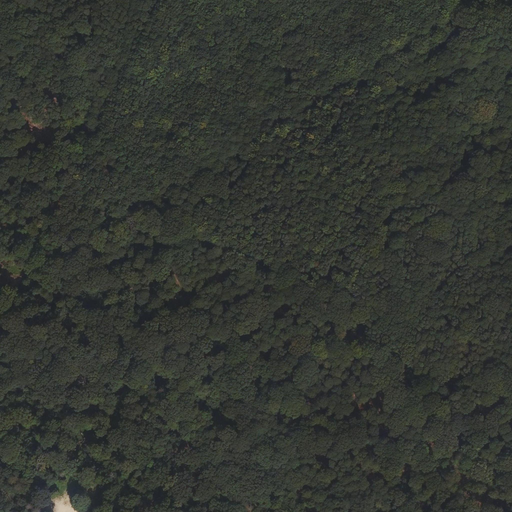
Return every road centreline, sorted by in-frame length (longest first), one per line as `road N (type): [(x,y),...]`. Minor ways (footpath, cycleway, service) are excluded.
road 1 (track): [(0,4),(53,28),(83,125),(141,206),(286,279),(378,360),(431,380),(511,382)]
road 2 (track): [(486,0),(0,294)]
road 3 (track): [(0,326),(158,0)]
road 4 (track): [(256,511),(0,265)]
